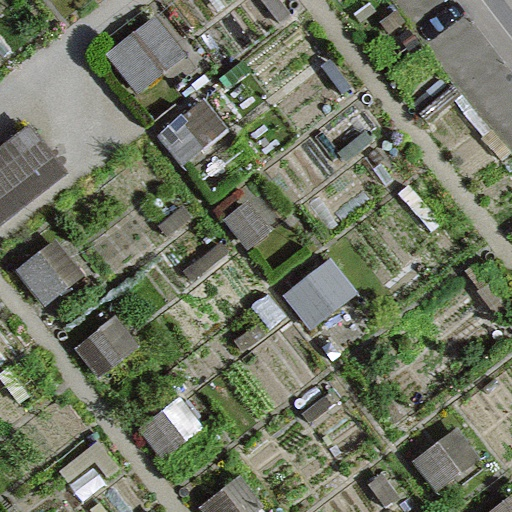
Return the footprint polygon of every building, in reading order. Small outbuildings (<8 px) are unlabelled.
[(187,55),(157,17),(107,55),(137,94),(187,55)] [(230,132),(205,100),(158,137),(183,169),(230,132)] [(0,147),(0,226),(67,174),(29,125),(0,147)] [(247,203),(224,220),(247,250),(269,232),(247,203)] [(86,276),(57,240),(17,272),(45,308),(86,276)] [(358,296),(330,260),(284,295),(311,331),(358,296)] [(139,345),(116,316),(75,349),(98,378),(139,345)] [(203,429),(180,398),(138,429),(161,461),(203,429)] [(483,462),(458,429),(414,462),(438,495),(483,462)] [(255,511),(263,506),(241,478),(200,509),(202,511),(255,511)] [(511,511),(511,495),(489,511),(511,511)]
